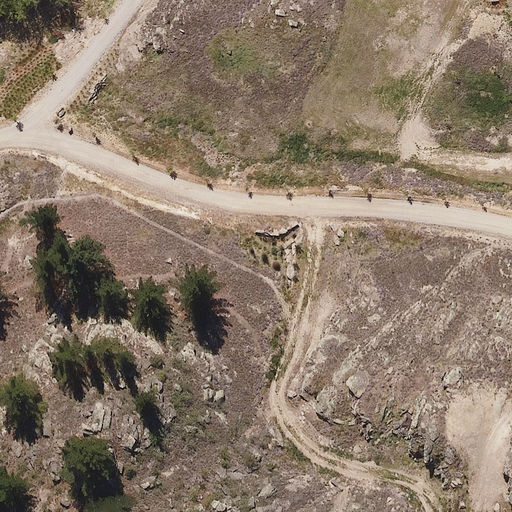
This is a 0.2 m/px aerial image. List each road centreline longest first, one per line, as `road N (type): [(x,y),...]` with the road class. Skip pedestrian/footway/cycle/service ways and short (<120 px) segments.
road 1 (track): [(305,204),(313,257),(277,400),(292,449),(413,480),(433,511)]
road 2 (track): [(28,132),(136,0)]
